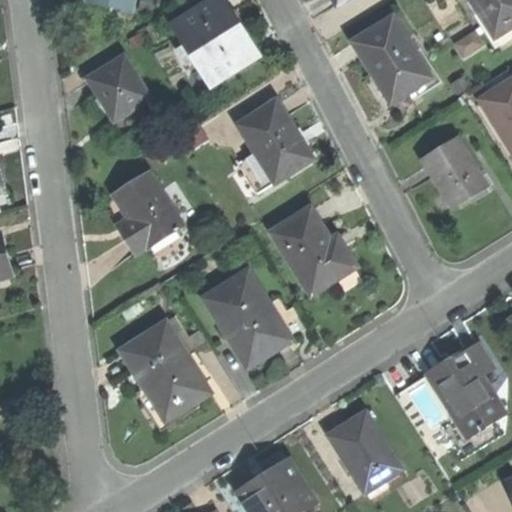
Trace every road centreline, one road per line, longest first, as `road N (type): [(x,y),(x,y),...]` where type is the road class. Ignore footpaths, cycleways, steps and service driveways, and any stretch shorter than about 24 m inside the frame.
road 1 (residential): [(33,0),(89,465),(114,508)]
road 2 (residential): [(114,508),(438,303)]
road 3 (residential): [(288,0),(438,303)]
